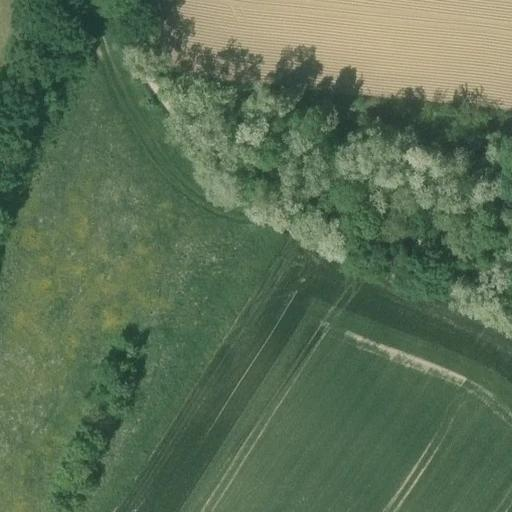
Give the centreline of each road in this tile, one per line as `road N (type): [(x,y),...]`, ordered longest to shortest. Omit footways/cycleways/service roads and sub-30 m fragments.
road 1 (unclassified): [(511,289),(194,130),(161,96),(130,35),(90,0)]
road 2 (unclassified): [(0,134),(72,0)]
